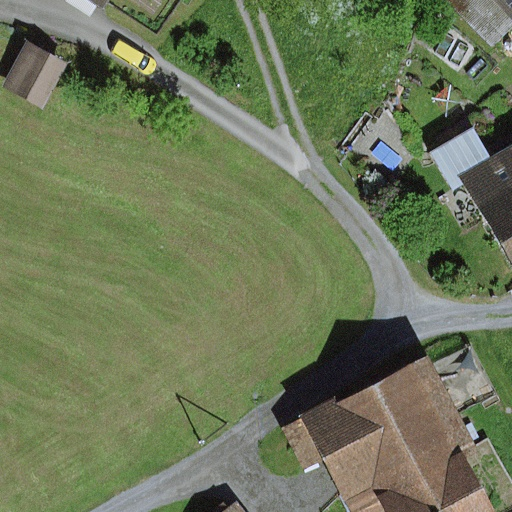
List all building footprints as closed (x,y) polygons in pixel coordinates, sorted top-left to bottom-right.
[(115,0),(78,0),(105,17),(115,0)] [(511,0),(485,0),(511,26),(511,0)] [(67,74),(30,53),(7,94),(44,115),(67,74)] [(511,141),(458,171),(511,270),(511,141)] [(423,371),(302,437),(343,511),(480,511),(453,463),(472,459),(423,371)]
